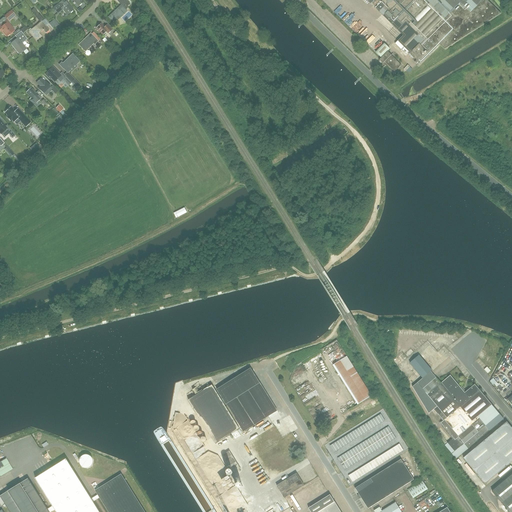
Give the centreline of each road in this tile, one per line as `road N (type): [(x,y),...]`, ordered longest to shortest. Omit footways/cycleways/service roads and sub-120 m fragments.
road 1 (track): [(295,270),(242,183),(129,246),(8,299)]
road 2 (track): [(295,270),(274,268),(0,338)]
road 3 (unclassified): [(511,197),(415,119),(292,0)]
road 4 (track): [(349,127),(376,172),(372,218),(324,268),(311,275),(295,270)]
road 5 (unclassified): [(349,127),(252,57),(211,0)]
road 6 (unclassified): [(357,511),(265,366)]
